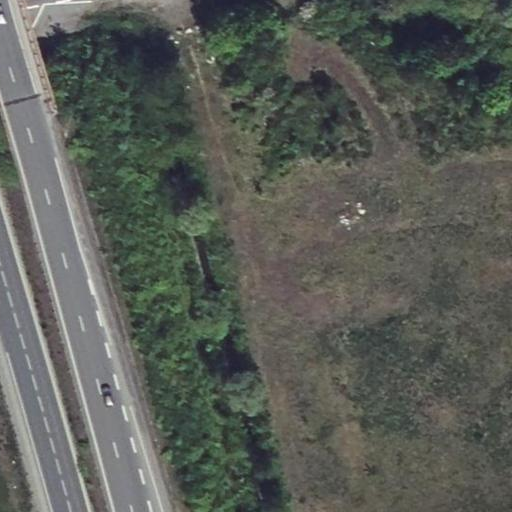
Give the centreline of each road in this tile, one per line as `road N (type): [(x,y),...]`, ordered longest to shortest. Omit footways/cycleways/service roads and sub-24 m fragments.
road 1 (trunk): [(74,285),(0,16)]
road 2 (trunk): [(0,259),(68,511)]
road 3 (trunk): [(157,511),(74,285)]
road 4 (trunk): [(131,511),(74,285)]
